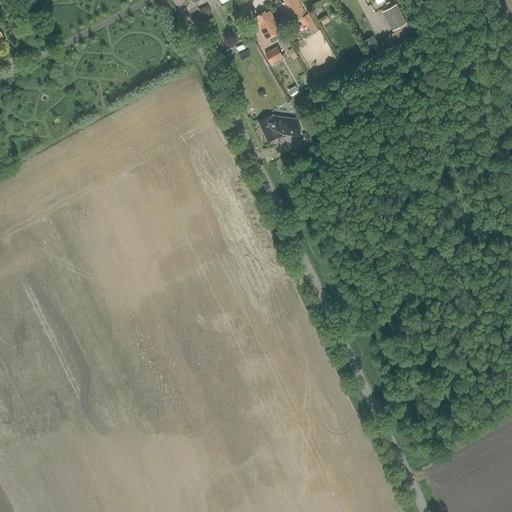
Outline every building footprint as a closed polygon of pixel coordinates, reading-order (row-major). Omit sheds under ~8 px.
[(298,20),(306,15),(297,0),(284,0),(285,3),(283,5),(292,23),(298,20)] [(398,3),(383,11),(393,30),(394,30),(400,40),(413,33),(407,22),(408,22),(398,3)] [(207,5),(199,9),(202,17),(210,13),(207,5)] [(284,36),(281,31),(270,12),(267,14),(266,12),(258,16),(259,18),(255,20),(266,39),(268,38),(271,44),(284,36)] [(306,15),(298,20),(302,27),(306,25),(308,24),(311,29),(309,30),(312,35),(319,31),(309,13),(306,15)] [(371,54),(381,48),(374,35),(363,41),(371,54)] [(238,44),(226,48),(228,55),(241,50),(238,44)] [(278,46),(266,53),(271,63),(272,62),(274,65),(283,60),(281,57),(283,56),(278,46)] [(296,86),(288,90),(291,95),(298,91),(296,86)] [(271,115),(258,122),(259,124),(268,143),(280,137),(283,135),(282,134),(297,136),(298,132),(294,122),(272,117),(271,115)]
